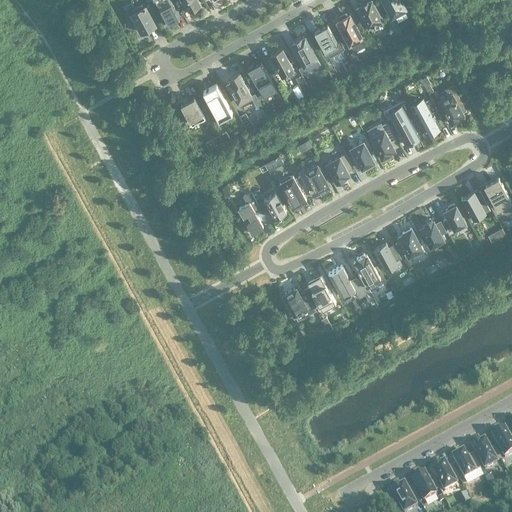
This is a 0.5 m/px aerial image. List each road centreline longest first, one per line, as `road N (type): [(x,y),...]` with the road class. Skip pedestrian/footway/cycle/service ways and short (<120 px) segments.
road 1 (residential): [(252,0),(167,46),(161,67),(177,75),(317,0)]
road 2 (unclassified): [(267,262),(276,270),(477,160),(493,137)]
road 3 (unclassified): [(493,137),(463,139),(271,241),(267,262)]
road 4 (residential): [(511,399),(333,496)]
